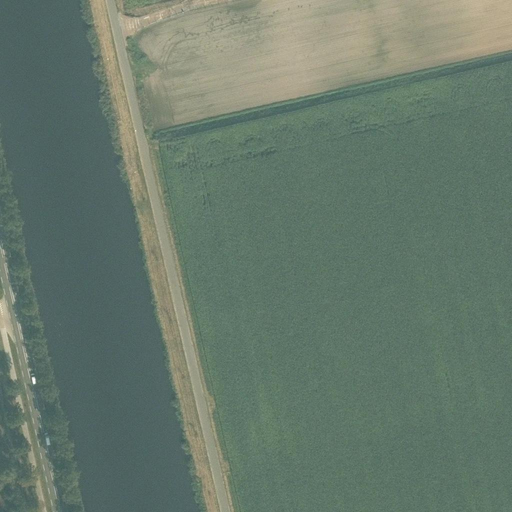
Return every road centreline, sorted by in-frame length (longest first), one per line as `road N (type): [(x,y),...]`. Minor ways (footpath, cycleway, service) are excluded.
road 1 (unclassified): [(224,511),(106,0)]
road 2 (secondary): [(59,511),(0,246)]
